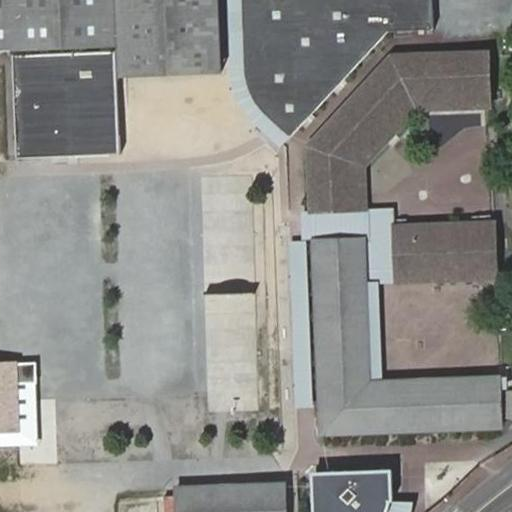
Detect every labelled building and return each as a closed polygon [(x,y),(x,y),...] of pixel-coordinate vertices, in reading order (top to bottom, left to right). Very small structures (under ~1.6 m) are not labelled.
[(115,73),(111,0),(0,0),(0,45),(11,45),(15,153),(119,149),(115,73)] [(218,0),(111,0),(115,73),(221,69),(220,33),(218,0)] [(243,60),(240,0),(225,0),(229,72),(230,83),(233,93),(238,103),(243,110),(249,118),(278,145),(288,134),(267,116),(253,100),(247,89),(244,77),(242,66),(243,60)] [(431,0),(240,0),(243,60),(242,66),(244,77),(247,89),(253,100),(267,116),(288,134),(387,29),(431,27),(431,0)] [(306,144),(310,209),(354,206),(352,177),(362,176),(361,165),(414,107),(488,104),(486,50),(391,54),(306,144)] [(363,281),(396,280),(395,269),(393,225),(392,204),(364,206),(362,176),(352,177),(354,206),(310,209),(299,210),(300,237),(309,237),(361,234),(363,281)] [(432,267),(433,278),(494,275),(492,221),(393,225),(395,269),(432,267)] [(309,237),(317,432),(500,426),(499,374),(368,378),(363,281),(361,234),(309,237)] [(432,267),(395,269),(396,280),(433,278),(432,267)] [(204,411),(252,412),(256,293),(207,291),(204,411)] [(20,361),(0,361),(0,432),(23,431),(20,361)] [(390,500),(390,499),(388,466),(311,469),(312,511),(384,511),(385,511),(387,508),(388,504),(389,502),(390,500)] [(175,511),(283,511),(283,480),(174,484),(175,511)] [(407,511),(410,499),(390,499),(390,500),(389,502),(388,504),(387,508),(385,511),(384,511),(407,511)]
